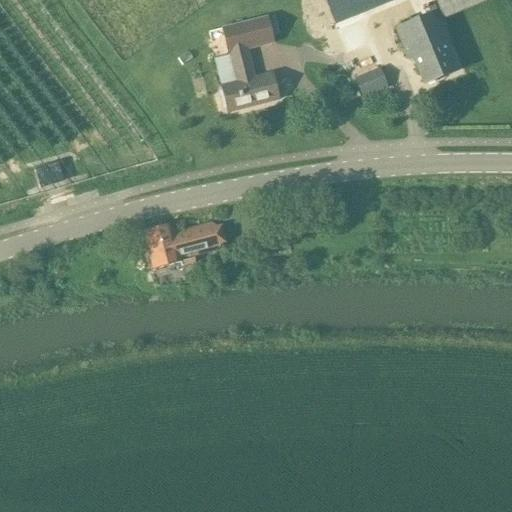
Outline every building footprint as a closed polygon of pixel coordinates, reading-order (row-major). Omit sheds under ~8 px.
[(401,0),(321,0),(333,28),(401,0)] [(486,0),(433,0),(442,20),(487,2),(486,0)] [(451,42),(442,20),(438,11),(395,29),(408,60),(413,58),(424,86),(458,72),(447,44),(451,42)] [(268,18),(221,29),(226,54),(228,54),(236,84),(221,88),(222,91),(218,92),(223,111),(227,110),(228,114),(278,101),(272,75),(256,79),(249,51),(274,44),(268,18)] [(380,69),(356,79),(363,100),(388,89),(380,69)] [(29,170),(36,190),(62,181),(55,161),(29,170)] [(217,251),(211,224),(174,234),(172,226),(144,233),(153,270),(181,263),(180,261),(217,251)]
